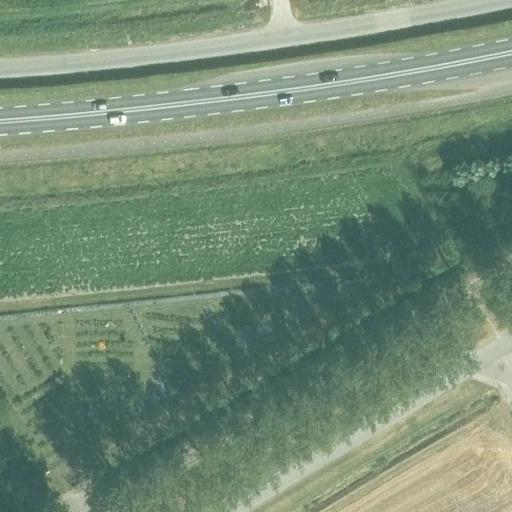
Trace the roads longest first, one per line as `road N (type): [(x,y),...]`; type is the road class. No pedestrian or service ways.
road 1 (primary): [(0,121),(322,88),(511,53)]
road 2 (unclassified): [(0,66),(313,35),(502,0)]
road 3 (unclassified): [(232,511),(511,344)]
